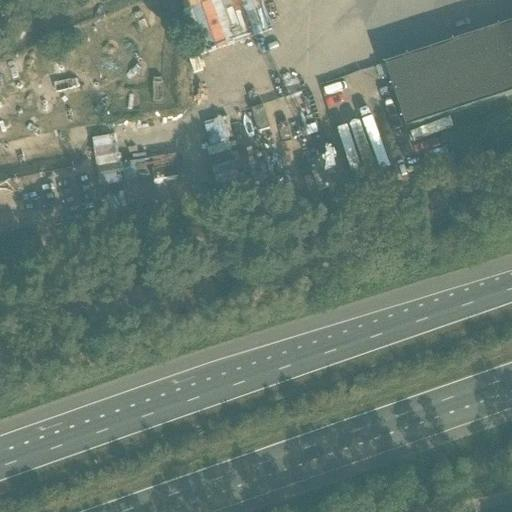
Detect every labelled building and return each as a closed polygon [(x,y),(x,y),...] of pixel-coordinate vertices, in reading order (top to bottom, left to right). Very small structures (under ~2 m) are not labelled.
[(118,79),(0,118),(0,143),(18,196),(269,112),(254,65),(390,22),(382,0),(252,0),(263,31),(118,79)] [(210,0),(129,0),(0,42),(0,75),(212,6),(210,0)] [(511,23),(498,28),(385,65),(406,130),(511,95),(511,23)] [(383,67),(318,88),(340,152),(405,130),(383,67)] [(300,144),(12,245),(23,275),(311,174),(300,144)]
